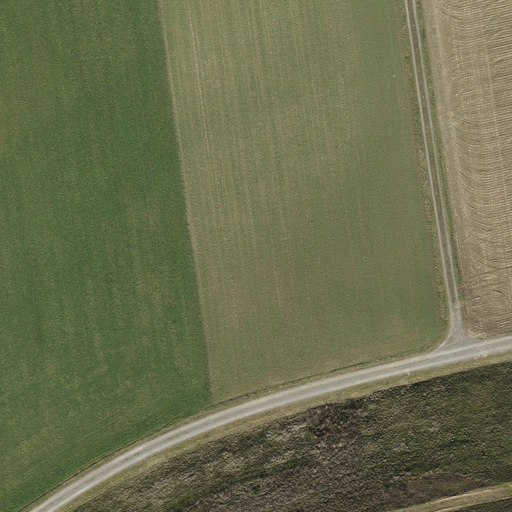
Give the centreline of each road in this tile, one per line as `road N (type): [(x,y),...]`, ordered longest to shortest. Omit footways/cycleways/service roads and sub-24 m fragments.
road 1 (track): [(48,511),(201,416),(511,339)]
road 2 (track): [(413,0),(464,351)]
